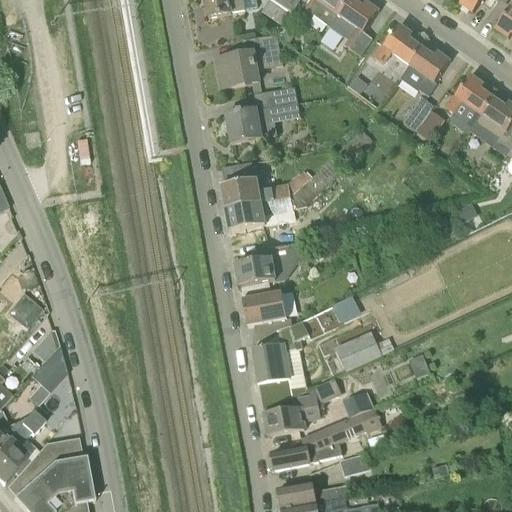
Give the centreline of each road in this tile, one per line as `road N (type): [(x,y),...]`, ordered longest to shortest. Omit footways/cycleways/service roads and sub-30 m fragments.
road 1 (residential): [(167,0),(254,511)]
road 2 (residential): [(114,511),(64,316),(0,145)]
road 3 (residential): [(399,0),(511,78)]
